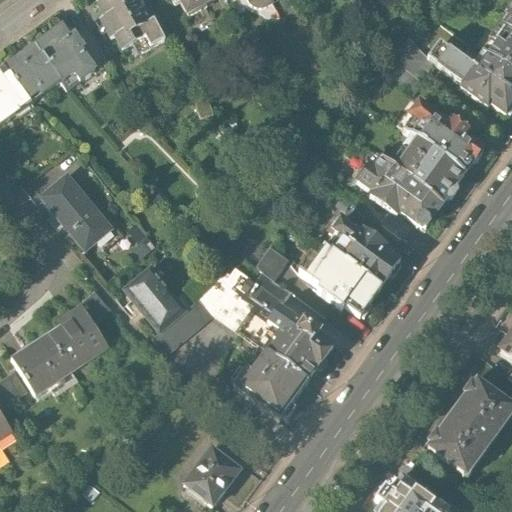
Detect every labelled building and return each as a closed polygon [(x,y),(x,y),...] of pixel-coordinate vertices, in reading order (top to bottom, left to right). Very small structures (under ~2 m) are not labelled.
[(136,0),(111,0),(96,8),(104,21),(99,24),(109,43),(113,41),(120,54),(145,41),(150,51),(164,43),(154,23),(150,25),(136,0)] [(168,0),(172,6),(177,4),(185,19),(219,0),(168,0)] [(511,10),(497,30),(511,41),(511,10)] [(62,29),(34,49),(61,87),(73,78),(79,87),(108,67),(84,35),(72,43),(62,29)] [(495,49),(486,61),(511,79),(511,41),(497,30),(488,43),(495,49)] [(425,87),(436,71),(426,63),(428,60),(407,42),(386,59),(425,87)] [(511,79),(486,61),(475,76),(437,47),(428,60),(426,63),(436,71),(461,89),(459,93),(484,112),(488,108),(503,120),(511,108),(511,79)] [(34,49),(4,71),(31,108),(61,87),(34,49)] [(4,71),(0,73),(0,130),(31,108),(4,71)] [(404,136),(410,140),(463,178),(481,153),(414,106),(405,119),(412,124),(404,136)] [(410,140),(387,171),(440,210),(463,178),(410,140)] [(374,162),(356,188),(373,200),(371,203),(401,225),(404,220),(423,234),(440,210),(387,171),(374,162)] [(65,177),(37,201),(85,257),(113,234),(65,177)] [(329,242),(320,253),(382,297),(402,269),(336,222),(324,238),(329,242)] [(256,271),(273,283),(287,265),(269,252),(256,271)] [(320,253),(311,266),(306,263),(296,275),(301,279),(319,292),(316,296),(347,318),(352,312),(365,321),(382,297),(320,253)] [(197,306),(231,333),(250,309),(227,291),(236,280),(225,271),(197,306)] [(150,273),(124,293),(156,334),(182,313),(150,273)] [(93,296),(82,305),(97,324),(108,315),(93,296)] [(106,353),(80,312),(58,325),(61,330),(47,339),(71,376),(106,353)] [(276,345),(266,358),(306,387),(329,356),(316,346),(321,338),(304,326),(302,330),(278,312),(267,326),(279,335),(273,343),(276,345)] [(511,332),(499,351),(511,360),(511,332)] [(36,398),(71,376),(47,339),(13,361),(36,398)] [(232,390),(278,424),(306,387),(266,358),(252,377),(245,372),(232,390)] [(25,395),(12,376),(0,383),(0,407),(2,411),(25,395)] [(467,483),(511,420),(511,408),(471,379),(421,450),(467,483)] [(0,445),(11,438),(0,420),(0,445)] [(207,451),(181,488),(214,511),(241,475),(207,451)] [(382,508),(378,511),(439,511),(400,483),(391,495),(383,489),(373,502),(382,508)]
